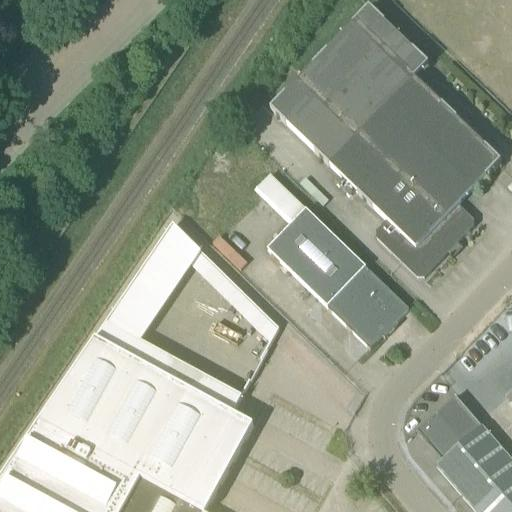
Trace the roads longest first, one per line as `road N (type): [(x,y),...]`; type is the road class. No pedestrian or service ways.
road 1 (unclassified): [(511,271),(386,406),(383,451),(428,511)]
road 2 (residential): [(0,133),(130,0)]
